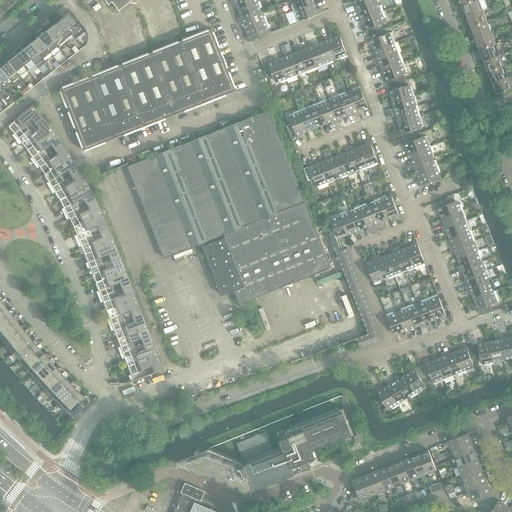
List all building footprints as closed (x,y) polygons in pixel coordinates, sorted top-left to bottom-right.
[(103,0),(106,3),(110,0),(117,9),(118,8),(121,6),(122,5),(127,1),(128,0),(103,0)] [(259,1),(258,0),(233,0),(231,1),(233,4),(237,3),(240,9),(259,1)] [(313,4),(311,0),(292,0),(295,4),(291,5),(293,11),(313,4)] [(375,3),(374,0),(356,0),(358,5),(353,7),(355,11),(375,3)] [(487,8),(484,0),(475,0),(462,5),(463,6),(461,6),(464,12),(465,11),(467,16),(482,10),(487,8)] [(260,13),(258,9),(262,7),(259,1),(240,9),(242,15),(238,17),(239,21),(260,13)] [(95,12),(101,7),(97,3),(92,8),(95,12)] [(383,11),(380,5),(377,7),(375,3),(355,11),(356,14),(361,12),(364,19),(383,11)] [(322,12),(320,8),(315,10),(313,4),(293,11),(296,17),(299,16),(301,20),(322,12)] [(487,21),(482,10),(467,16),(469,21),(467,22),(470,27),(471,27),(487,21)] [(85,30),(76,18),(70,11),(63,16),(64,18),(61,20),(71,34),(75,39),(85,30)] [(383,23),(382,18),(385,17),(383,11),(364,19),(366,25),(361,27),(363,31),(366,30),(368,35),(380,30),(378,25),(383,23)] [(267,21),(265,15),(261,16),(260,13),(239,21),(241,25),(245,23),(248,29),(267,21)] [(71,34),(61,20),(58,16),(50,23),(64,40),(71,34)] [(268,33),(266,29),(270,27),(267,21),(248,29),(250,36),(246,37),(247,41),(268,33)] [(491,33),(487,21),(471,27),(471,28),(470,28),(472,34),(473,34),(475,38),(491,33)] [(64,40),(50,23),(43,29),(57,46),(64,40)] [(57,46),(43,29),(35,34),(53,56),(60,50),(57,46)] [(226,67),(220,52),(219,52),(218,47),(219,47),(212,31),(211,32),(210,29),(207,30),(207,29),(181,39),(182,40),(180,41),(204,104),(211,101),(218,98),(225,96),(224,94),(234,90),(233,88),(234,87),(228,72),(227,72),(225,68),(226,67)] [(395,43),(391,33),(388,34),(388,33),(382,36),(380,30),(368,35),(370,40),(367,41),(369,45),(374,43),(376,50),(395,43)] [(495,44),(491,33),(475,38),(477,43),(476,44),(478,50),(479,49),(480,50),(495,44)] [(53,56),(35,34),(28,40),(45,62),(53,56)] [(348,57),(340,37),(333,40),(331,35),(328,36),(336,57),(341,55),(342,59),(348,57)] [(336,57),(328,36),(324,38),(326,43),(320,45),(327,65),(333,62),(332,59),(336,57)] [(45,62),(28,40),(20,46),(38,68),(45,62)] [(204,104),(180,41),(177,42),(177,41),(151,51),(152,52),(149,53),(173,114),(183,111),(184,112),(204,104)] [(327,65),(320,45),(313,48),(311,43),(307,44),(316,65),(320,63),(321,67),(327,65)] [(399,53),(395,43),(376,50),(379,56),(374,58),(375,62),(399,53)] [(316,65),(307,44),(304,46),(306,51),(299,53),(307,73),(313,70),(311,67),(316,65)] [(500,55),(495,44),(480,50),(479,51),(481,56),(482,56),(484,61),(500,55)] [(38,68),(20,46),(13,52),(30,74),(38,68)] [(307,73),(299,53),(293,56),(291,51),(288,52),(296,73),(300,71),(302,75),(307,73)] [(30,74),(13,52),(5,58),(19,76),(19,75),(23,80),(30,74)] [(296,73),(288,52),(284,54),(286,59),(279,61),(287,81),(293,78),(292,75),(296,73)] [(173,114),(149,53),(147,54),(147,53),(121,63),(121,64),(119,65),(144,127),(164,119),(164,118),(173,114)] [(403,63),(399,53),(375,62),(377,65),(382,64),(384,70),(403,63)] [(504,66),(500,55),(484,61),(486,66),(485,66),(487,72),(488,71),(488,72),(504,66)] [(19,76),(5,58),(0,62),(0,67),(11,82),(19,76)] [(287,81),(279,61),(273,64),(271,59),(267,60),(268,63),(263,66),(267,78),(273,76),(275,81),(280,79),(282,83),(287,81)] [(403,74),(407,72),(403,63),(384,70),(387,76),(382,78),(383,82),(386,81),(388,86),(400,82),(398,77),(404,74),(403,74)] [(144,127),(119,65),(117,66),(117,65),(91,75),(91,76),(89,77),(113,138),(123,134),(123,136),(144,127)] [(508,77),(504,66),(488,72),(489,73),(487,73),(489,79),(491,78),(493,83),(508,77)] [(11,82),(0,67),(0,83),(4,88),(11,82)] [(113,138),(89,77),(87,78),(86,76),(61,87),(61,88),(58,89),(59,92),(58,92),(65,108),(66,107),(67,112),(66,112),(72,128),(74,127),(75,132),(74,132),(80,148),(81,147),(83,150),(84,151),(104,143),(104,142),(113,138)] [(511,88),(511,86),(508,77),(493,83),(495,88),(493,89),(495,94),(497,94),(497,95),(511,88)] [(414,95),(411,86),(407,87),(407,86),(402,87),(400,82),(388,86),(389,91),(386,91),(387,96),(392,94),(394,101),(414,95)] [(367,106),(359,86),(353,89),(355,93),(350,94),(359,115),(362,113),(360,108),(367,106)] [(22,95),(29,89),(27,87),(20,92),(22,95)] [(359,115),(350,94),(346,96),(344,92),(339,94),(347,114),(353,111),(355,116),(359,115)] [(347,114),(339,94),(333,97),(334,101),(330,102),(338,123),(342,121),(340,116),(347,114)] [(417,106),(414,95),(394,101),(396,107),(391,109),(392,113),(413,107),(417,106)] [(338,123),(330,102),(326,104),(324,100),(319,102),(326,122),(333,119),(335,124),(338,123)] [(326,122),(319,102),(313,105),(314,109),(310,110),(318,130),(322,129),(320,124),(326,122)] [(17,138),(42,118),(32,105),(7,126),(17,138)] [(420,116),(418,110),(414,111),(413,107),(392,113),(393,116),(398,115),(400,122),(420,116)] [(318,130),(310,110),(306,112),(304,108),(299,110),(307,130),(313,127),(315,132),(318,130)] [(307,130),(299,110),(293,113),(294,116),(290,118),(292,124),(287,126),(291,138),(297,136),(298,139),(302,137),(300,132),(307,130)] [(423,126),(420,116),(400,122),(402,128),(397,130),(398,134),(401,133),(402,138),(415,135),(414,130),(419,128),(419,127),(423,126)] [(26,150),(53,130),(42,118),(17,138),(26,150)] [(35,162),(62,143),(53,130),(26,150),(35,162)] [(430,146),(426,136),(422,138),(422,137),(417,139),(415,135),(402,138),(404,144),(402,145),(403,149),(408,147),(411,153),(430,146)] [(378,164),(369,140),(365,141),(367,146),(360,148),(368,168),(378,164)] [(44,174),(71,156),(62,143),(35,162),(38,167),(44,174)] [(368,168),(360,148),(354,151),(352,146),(348,148),(357,168),(361,167),(363,170),(368,168)] [(434,156),(430,146),(411,153),(413,160),(408,162),(410,165),(430,157),(434,156)] [(357,168),(348,148),(345,149),(347,154),(340,156),(348,176),(354,174),(352,170),(357,168)] [(348,176),(340,156),(334,159),(332,154),(328,155),(337,176),(341,175),(343,178),(348,176)] [(337,176),(328,155),(325,157),(326,162),(320,164),(328,184),(334,182),(332,178),(337,176)] [(79,170),(71,156),(44,174),(51,187),(79,170)] [(438,166),(435,160),(432,162),(430,157),(410,165),(411,169),(416,167),(418,173),(438,166)] [(328,184),(320,164),(314,167),(312,162),(308,164),(309,166),(303,169),(308,181),(314,179),(316,184),(321,183),(322,186),(328,184)] [(438,178),(437,173),(440,172),(438,166),(418,173),(421,180),(416,182),(418,186),(438,178)] [(59,200),(88,184),(79,170),(51,187),(59,200)] [(95,199),(88,184),(59,200),(66,213),(95,199)] [(400,218),(391,197),(387,199),(386,195),(380,198),(388,217),(394,214),(396,219),(400,218)] [(463,210),(461,205),(457,206),(453,195),(447,197),(447,198),(435,203),(438,208),(435,209),(436,213),(441,211),(444,218),(463,210)] [(388,217),(380,198),(375,200),(376,204),(371,205),(379,226),(383,224),(381,220),(388,217)] [(102,213),(95,199),(66,213),(72,227),(102,213)] [(379,226),(371,205),(367,207),(365,204),(360,206),(367,225),(374,222),(376,227),(379,226)] [(367,225),(360,206),(355,208),(356,212),(351,213),(360,234),(363,232),(361,227),(367,225)] [(467,220),(465,217),(463,210),(444,218),(446,224),(441,226),(443,230),(467,220)] [(360,234),(351,213),(347,215),(346,211),(340,214),(347,233),(354,230),(355,235),(360,234)] [(109,228),(102,213),(72,227),(78,240),(109,228)] [(347,233),(340,214),(330,217),(332,221),(334,227),(337,237),(347,233)] [(471,230),(467,221),(467,220),(443,230),(444,233),(449,232),(451,238),(471,230)] [(342,250),(337,237),(334,227),(327,230),(336,252),(342,250)] [(115,242),(109,228),(78,240),(84,254),(115,242)] [(471,242),(470,238),(473,236),(471,230),(451,238),(454,244),(449,246),(451,250),(471,242)] [(424,261),(416,240),(412,242),(414,247),(407,249),(415,269),(421,266),(420,263),(424,261)] [(120,256),(115,242),(84,254),(89,268),(120,256)] [(479,251),(477,245),(473,246),(471,242),(451,250),(452,253),(457,252),(459,258),(479,251)] [(415,269),(407,249),(401,252),(399,247),(395,248),(403,269),(408,267),(409,271),(415,269)] [(349,254),(347,248),(342,250),(336,252),(338,258),(349,254)] [(403,269),(395,248),(392,250),(394,255),(387,257),(390,264),(395,277),(401,274),(400,270),(403,269)] [(479,262),(478,258),(481,256),(479,251),(459,258),(462,264),(457,266),(459,270),(473,264),(479,262)] [(351,259),(349,254),(338,258),(340,264),(351,259)] [(395,277),(390,264),(387,257),(381,260),(379,255),(375,256),(378,265),(383,277),(388,275),(389,279),(395,277)] [(125,270),(120,256),(89,268),(95,282),(125,270)] [(383,277),(378,265),(375,256),(372,258),(374,263),(367,265),(375,285),(381,282),(380,278),(383,277)] [(353,264),(351,259),(340,264),(342,269),(353,264)] [(487,270),(485,264),(481,266),(480,264),(479,262),(473,264),(459,270),(460,274),(465,272),(467,278),(487,270)] [(356,270),(353,264),(342,269),(345,274),(356,270)] [(131,285),(125,270),(95,282),(100,296),(131,285)] [(358,275),(356,270),(345,274),(347,280),(358,275)] [(488,282),(486,278),(490,276),(487,270),(467,278),(470,285),(465,286),(467,290),(488,282)] [(360,281),(358,275),(347,280),(349,286),(360,281)] [(362,287),(360,281),(349,286),(351,291),(362,287)] [(495,290),(493,284),(489,286),(488,282),(467,290),(468,294),(473,292),(475,298),(495,290)] [(136,299),(131,285),(100,296),(106,310),(136,299)] [(365,292),(362,287),(351,291),(353,297),(365,292)] [(499,301),(495,290),(475,298),(478,305),(473,306),(475,310),(477,309),(480,315),(492,310),(490,305),(499,301)] [(367,298),(365,292),(353,297),(355,302),(367,298)] [(447,318),(439,298),(435,299),(433,295),(427,298),(435,318),(441,315),(443,320),(447,318)] [(369,303),(367,298),(355,302),(358,308),(369,303)] [(435,318),(427,298),(421,300),(422,304),(418,306),(426,326),(430,325),(428,320),(435,318)] [(142,313),(136,299),(106,310),(111,324),(142,313)] [(371,308),(369,303),(358,308),(360,313),(371,308)] [(426,326),(418,306),(415,307),(413,303),(407,306),(415,326),(421,323),(423,328),(426,326)] [(415,326),(407,306),(401,308),(402,312),(398,314),(406,334),(410,333),(408,328),(415,326)] [(373,314),(371,308),(360,313),(362,318),(373,314)] [(0,325),(9,318),(4,310),(0,312),(0,325)] [(406,334),(398,314),(394,315),(393,311),(386,314),(394,334),(401,331),(403,336),(406,334)] [(147,327),(142,313),(111,324),(116,338),(147,327)] [(375,320),(373,314),(362,318),(364,324),(375,320)] [(0,336),(1,337),(15,325),(14,324),(9,318),(0,325),(0,336)] [(379,328),(375,320),(364,324),(368,333),(373,330),(379,328)] [(6,345),(21,333),(15,325),(1,337),(6,345)] [(152,341),(147,327),(116,338),(122,352),(152,341)] [(383,340),(379,328),(373,330),(378,342),(383,340)] [(378,342),(373,330),(368,333),(372,344),(378,342)] [(13,352),(27,340),(21,333),(6,345),(13,352)] [(372,344),(368,333),(362,335),(367,347),(372,344)] [(367,347),(362,335),(356,338),(360,349),(367,347)] [(503,358),(499,336),(495,337),(496,342),(489,344),(493,364),(500,362),(499,359),(503,358)] [(511,360),(511,347),(510,339),(503,341),(502,336),(499,336),(503,358),(507,357),(508,361),(511,360)] [(19,360),(33,348),(30,344),(27,340),(13,352),(19,360)] [(493,364),(489,344),(482,345),(481,340),(477,341),(478,344),(472,345),(476,358),(480,356),(482,362),(486,362),(487,365),(493,364)] [(158,355),(152,341),(122,352),(127,366),(158,355)] [(471,359),(476,358),(472,345),(466,347),(465,344),(461,346),(463,351),(457,353),(464,372),(470,370),(469,366),(473,364),(471,359)] [(26,367),(40,355),(33,348),(19,360),(26,367)] [(464,372),(457,353),(450,356),(448,351),(445,352),(452,372),(456,371),(458,375),(464,372)] [(452,372),(445,352),(441,354),(443,359),(436,361),(444,380),(450,378),(449,374),(452,372)] [(32,375),(46,362),(40,355),(26,367),(32,375)] [(163,369),(158,355),(127,366),(133,381),(163,369)] [(444,380),(436,361),(430,364),(428,359),(424,361),(425,363),(420,366),(426,377),(430,375),(432,381),(436,379),(437,383),(444,380)] [(38,382),(52,369),(47,363),(46,362),(32,375),(38,382)] [(424,384),(421,380),(426,377),(420,366),(419,366),(414,369),(413,366),(409,368),(412,373),(406,377),(417,394),(422,391),(420,387),(424,384)] [(45,389),(59,376),(52,369),(38,382),(45,389)] [(52,396),(65,383),(59,376),(45,389),(52,396)] [(417,394),(406,377),(400,380),(397,376),(394,378),(405,396),(409,394),(411,398),(417,394)] [(405,396),(394,378),(391,380),(393,384),(387,388),(398,406),(404,402),(402,398),(405,396)] [(58,403),(72,390),(65,383),(52,396),(58,403)] [(398,406),(387,388),(382,391),(379,387),(375,389),(387,408),(390,405),(393,409),(398,406)] [(65,410),(78,397),(72,390),(58,403),(65,410)] [(346,396),(343,395),(341,396),(356,435),(353,436),(356,444),(361,442),(362,442),(363,439),(346,396)] [(74,419),(88,406),(78,397),(65,410),(74,419)] [(314,450),(330,443),(353,434),(343,408),(286,431),(288,436),(280,440),(283,449),(273,453),(265,432),(236,444),(244,462),(237,464),(236,462),(229,459),(226,460),(225,457),(217,454),(214,455),(213,452),(211,451),(191,458),(190,456),(175,461),(177,465),(201,476),(201,475),(205,474),(251,494),(250,491),(255,489),(255,490),(311,468),(305,453),(312,450),(312,451),(314,450)] [(136,440),(133,432),(126,435),(129,443),(136,440)] [(471,442),(468,433),(448,441),(451,450),(471,442)] [(475,451),(471,442),(451,450),(455,459),(475,451)] [(436,470),(428,450),(420,453),(428,473),(436,470)] [(478,459),(475,451),(455,459),(458,467),(478,459)] [(428,473),(420,453),(411,456),(420,477),(428,473)] [(420,477),(411,456),(403,460),(411,480),(420,477)] [(481,467),(478,459),(458,467),(453,469),(457,477),(461,475),(481,467)] [(411,480),(403,460),(394,463),(403,483),(411,480)] [(403,483),(394,463),(386,466),(394,487),(403,483)] [(394,487),(386,466),(378,470),(386,490),(394,487)] [(485,476),(481,467),(461,475),(465,484),(485,476)] [(386,490),(378,470),(370,473),(378,493),(386,490)] [(378,493),(370,473),(361,476),(369,497),(370,496),(371,501),(378,498),(377,494),(378,493)] [(369,497),(361,476),(352,480),(356,491),(354,492),(350,500),(359,496),(360,500),(369,497)] [(488,484),(485,476),(465,484),(468,492),(488,484)] [(190,511),(196,499),(201,501),(203,496),(205,491),(185,483),(183,488),(181,492),(182,493),(173,511),(190,511)] [(492,493),(488,484),(468,492),(471,501),(478,498),(481,508),(492,499),(490,493),(492,493)] [(502,511),(506,506),(498,501),(497,502),(492,499),(481,508),(487,511),(502,511)] [(217,511),(198,503),(193,511),(217,511)]
